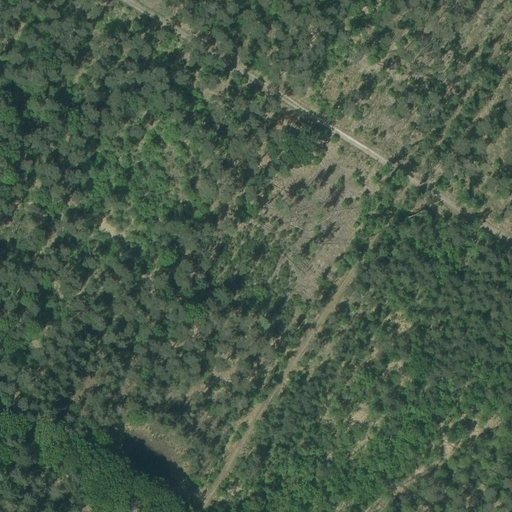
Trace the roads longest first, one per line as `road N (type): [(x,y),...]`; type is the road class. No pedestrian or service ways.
road 1 (track): [(406,175),(199,511)]
road 2 (track): [(406,175),(511,7)]
road 3 (track): [(127,0),(270,91)]
road 4 (track): [(270,91),(406,175)]
road 5 (track): [(406,175),(511,241)]
